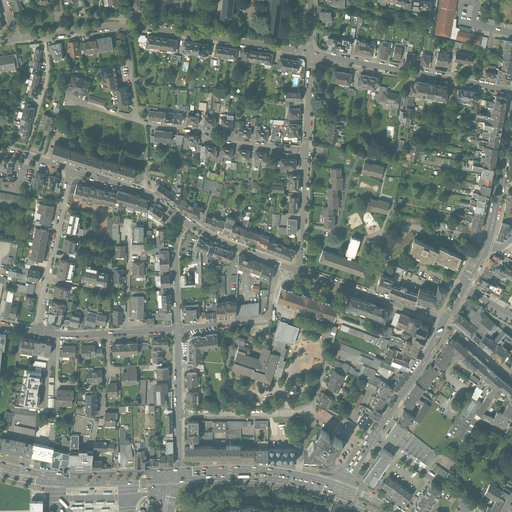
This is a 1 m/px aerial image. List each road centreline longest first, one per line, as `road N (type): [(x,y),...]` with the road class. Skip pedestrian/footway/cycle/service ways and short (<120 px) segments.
road 1 (residential): [(511,91),(310,53)]
road 2 (residential): [(310,53),(123,26)]
road 3 (residential): [(137,117),(306,150)]
road 4 (primary): [(173,476),(277,475),(338,489)]
road 5 (residential): [(36,331),(71,170)]
road 6 (residential): [(442,323),(298,271)]
road 7 (tertiary): [(372,436),(442,323)]
road 8 (residential): [(179,413),(308,411)]
road 9 (residential): [(186,222),(144,191),(71,170)]
road 10 (tertiary): [(485,243),(511,121)]
road 11 (residential): [(298,271),(186,222)]
road 12 (residential): [(469,509),(372,436)]
road 13 (residential): [(306,150),(298,271)]
road 14 (primary): [(53,479),(113,484),(173,476)]
road 15 (residential): [(58,335),(178,329)]
road 16 (primary): [(173,476),(53,479)]
